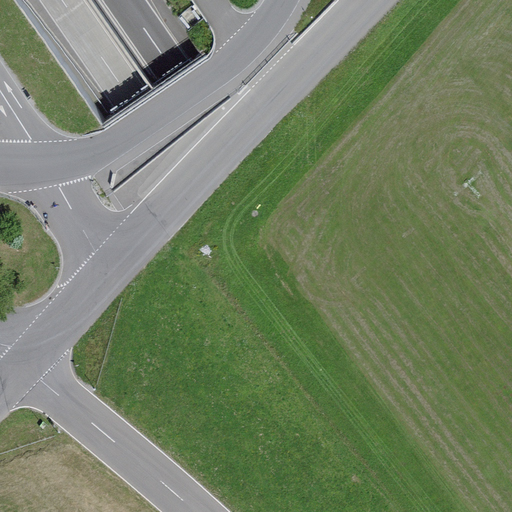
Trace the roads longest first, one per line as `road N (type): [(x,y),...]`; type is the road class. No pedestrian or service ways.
road 1 (motorway): [(471,511),(123,0)]
road 2 (motorway): [(61,0),(402,511)]
road 3 (unclassified): [(286,83),(23,365)]
road 4 (unclassified): [(245,46),(111,144),(65,160),(0,164)]
road 5 (unclassified): [(23,365),(194,511)]
